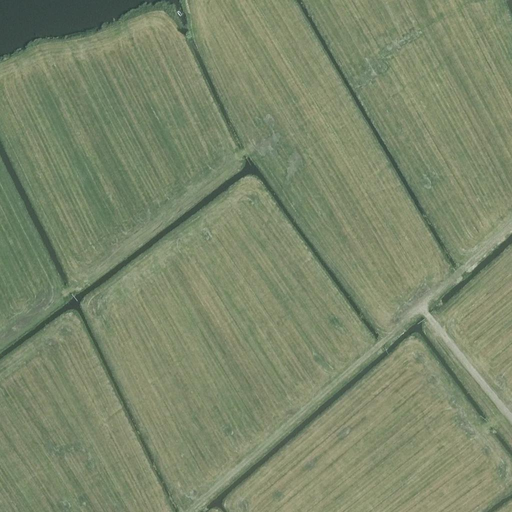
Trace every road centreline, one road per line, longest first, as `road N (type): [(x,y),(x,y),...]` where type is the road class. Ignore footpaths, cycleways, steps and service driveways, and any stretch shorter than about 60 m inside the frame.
road 1 (track): [(421,310),(189,511)]
road 2 (track): [(511,418),(421,310),(511,227)]
